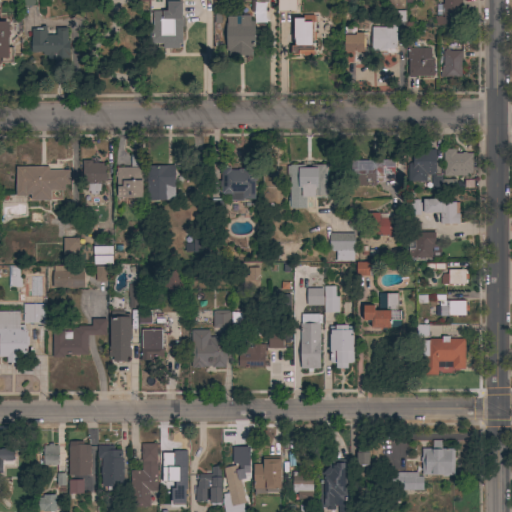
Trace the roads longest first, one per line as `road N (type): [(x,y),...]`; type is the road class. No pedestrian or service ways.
road 1 (residential): [(0,414),(511,409)]
road 2 (residential): [(0,115),(511,111)]
road 3 (residential): [(495,511),(496,0)]
